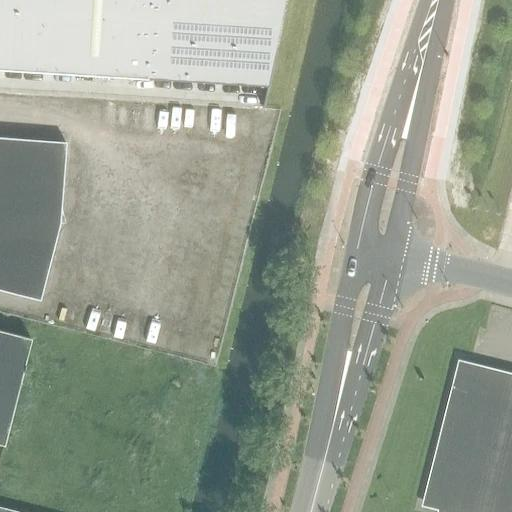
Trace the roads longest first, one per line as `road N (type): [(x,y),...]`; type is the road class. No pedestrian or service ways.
road 1 (secondary): [(358,245),(299,511)]
road 2 (secondary): [(320,511),(390,253)]
road 3 (secondary): [(390,253),(446,0)]
road 4 (secondary): [(425,0),(358,245)]
road 5 (unclassified): [(511,284),(390,253)]
